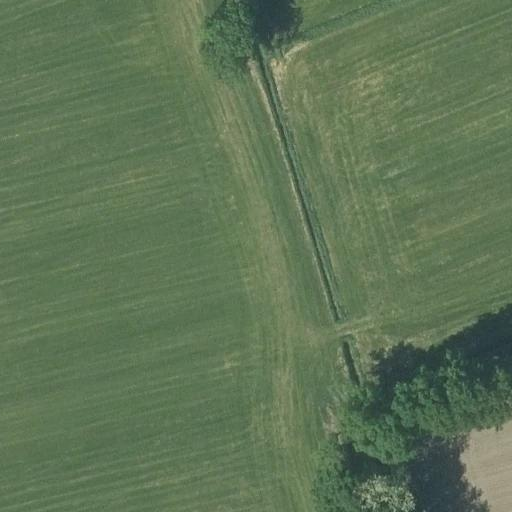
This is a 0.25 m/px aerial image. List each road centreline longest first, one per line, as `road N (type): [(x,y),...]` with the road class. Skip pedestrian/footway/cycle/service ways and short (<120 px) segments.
road 1 (track): [(226,0),(352,431)]
road 2 (track): [(376,511),(352,431),(511,365)]
